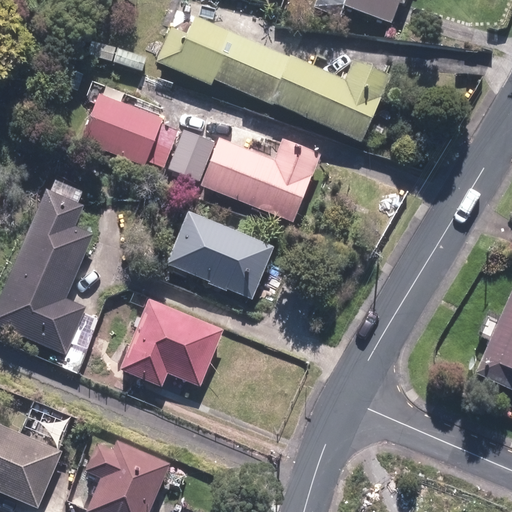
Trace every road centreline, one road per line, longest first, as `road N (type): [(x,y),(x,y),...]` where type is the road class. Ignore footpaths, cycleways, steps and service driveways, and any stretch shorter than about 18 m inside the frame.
road 1 (residential): [(511,116),(348,398)]
road 2 (unknown): [(0,348),(205,435),(290,458)]
road 3 (residential): [(511,468),(348,398)]
road 4 (residential): [(348,398),(304,511)]
